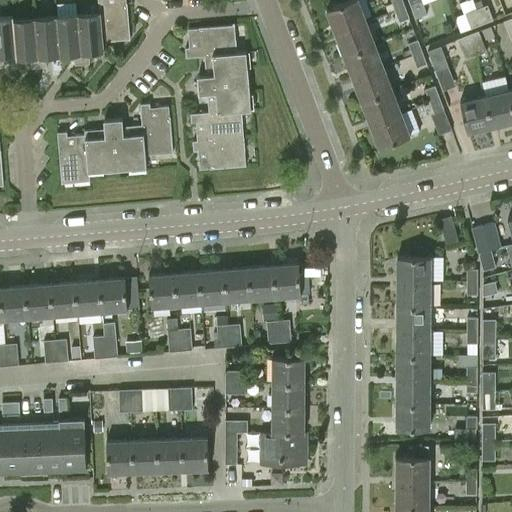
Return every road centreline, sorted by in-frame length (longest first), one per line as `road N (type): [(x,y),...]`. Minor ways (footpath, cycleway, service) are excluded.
road 1 (residential): [(345,207),(29,236)]
road 2 (residential): [(339,510),(345,207)]
road 3 (residential): [(345,207),(266,6)]
road 4 (residential): [(23,132),(41,111),(100,103),(167,25)]
road 5 (residential): [(511,169),(345,207)]
